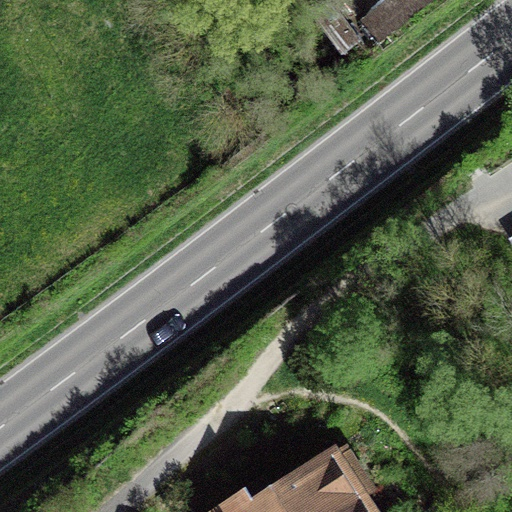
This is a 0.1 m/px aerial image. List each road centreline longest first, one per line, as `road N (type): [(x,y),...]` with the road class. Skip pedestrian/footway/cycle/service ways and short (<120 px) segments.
road 1 (primary): [(0,420),(511,29)]
road 2 (track): [(120,511),(412,241),(470,203)]
